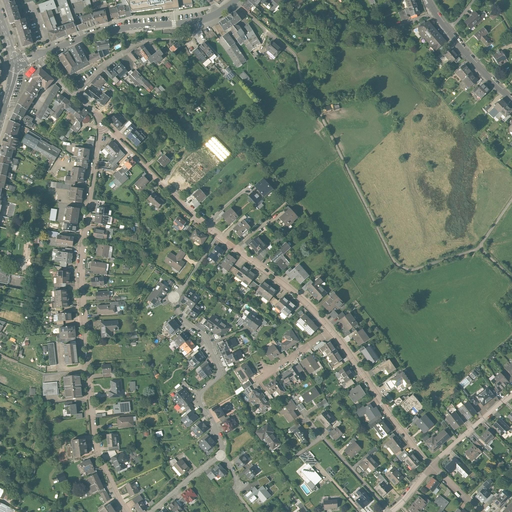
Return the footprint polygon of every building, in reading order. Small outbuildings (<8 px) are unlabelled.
[(14,2),(13,0),(2,0),(6,10),(16,7),(18,6),(16,2),(14,2)] [(51,11),(53,16),(61,13),(60,10),(57,2),(56,0),(53,0),(53,1),(38,6),(41,15),(51,11)] [(73,17),(65,0),(61,0),(57,2),(60,10),(64,8),(68,19),(73,17)] [(124,0),(129,8),(131,13),(161,9),(162,12),(176,9),(193,7),(191,0),(124,0)] [(255,7),(247,0),(246,0),(241,6),(247,12),(250,9),(253,11),(251,12),(256,17),(261,13),(260,12),(259,13),(258,12),(259,11),(255,7)] [(268,0),(267,0),(261,0),(260,1),(269,9),(271,7),(266,3),(268,0)] [(414,0),(405,0),(408,9),(416,6),(414,0)] [(408,9),(405,10),(407,15),(409,14),(412,20),(415,18),(417,18),(416,16),(419,14),(416,6),(408,9)] [(16,7),(6,10),(11,24),(15,22),(25,19),(23,14),(20,15),(18,9),(17,10),(16,7)] [(123,7),(117,8),(119,17),(125,16),(124,9),(123,7)] [(117,8),(109,10),(111,19),(119,17),(117,8)] [(131,13),(129,8),(124,9),(125,16),(126,16),(126,18),(132,17),(131,13)] [(55,21),(53,16),(51,11),(41,15),(45,24),(50,23),(55,21)] [(105,11),(92,14),(96,26),(108,23),(105,11)] [(241,20),(234,12),(226,18),(237,32),(241,29),(238,26),(235,26),(234,25),(241,20)] [(472,16),(465,23),(470,28),(484,16),(481,13),(478,15),(474,12),(471,15),(472,16)] [(92,14),(80,19),(82,25),(76,27),(78,33),(96,26),(92,14)] [(73,17),(68,19),(70,24),(64,26),(68,36),(78,33),(76,27),(73,17)] [(226,18),(218,23),(223,31),(231,27),(231,28),(231,31),(234,34),(236,33),(237,32),(226,18)] [(33,44),(25,19),(15,22),(24,47),(33,44)] [(55,21),(50,23),(45,24),(48,33),(53,32),(52,28),(55,27),(57,26),(55,21)] [(420,27),(418,27),(419,31),(420,33),(419,34),(421,36),(432,27),(428,22),(425,24),(420,27)] [(64,26),(56,29),(55,27),(52,28),(53,32),(56,41),(68,36),(64,26)] [(432,27),(421,36),(423,39),(424,37),(427,41),(437,33),(432,27)] [(483,29),(474,37),(474,36),(474,37),(478,42),(478,41),(480,40),(484,44),(484,45),(486,48),(490,44),(484,36),(487,34),(488,34),(483,29)] [(205,36),(209,40),(215,35),(212,30),(205,36)] [(252,30),(249,33),(246,35),(252,43),(253,43),(256,48),(258,48),(261,46),(252,30)] [(227,31),(216,38),(236,67),(246,59),(227,31)] [(53,32),(48,33),(52,42),(56,41),(53,32)] [(239,37),(236,33),(234,34),(233,35),(236,40),(235,42),(237,46),(242,42),(239,37)] [(437,33),(427,41),(432,46),(430,47),(435,52),(436,50),(441,47),(443,44),(440,40),(442,38),(437,33)] [(97,44),(96,45),(98,52),(99,54),(102,60),(105,58),(102,52),(110,50),(109,41),(97,43),(97,44)] [(281,50),(271,41),(265,49),(275,57),(281,50)] [(177,42),(170,48),(173,52),(180,46),(177,42)] [(205,45),(204,43),(199,48),(208,59),(213,54),(212,52),(205,45)] [(214,50),(208,43),(205,45),(212,52),(214,50)] [(144,45),(134,51),(140,59),(140,58),(142,57),(140,53),(146,48),(144,45)] [(83,53),(79,46),(70,50),(71,51),(73,56),(77,63),(86,58),(83,53)] [(152,56),(146,48),(140,53),(142,57),(146,61),(147,60),(152,56)] [(208,59),(199,48),(193,53),(202,63),(208,59)] [(458,57),(451,50),(445,56),(449,60),(451,63),(454,61),(458,57)] [(68,52),(67,51),(58,57),(66,69),(75,64),(71,58),(70,56),(68,52)] [(140,59),(134,51),(128,55),(134,62),(140,59)] [(152,56),(147,60),(151,64),(154,62),(156,65),(163,59),(161,57),(163,55),(159,51),(152,56)] [(501,52),(499,54),(498,52),(496,53),(497,55),(493,58),(498,67),(499,66),(498,65),(506,60),(501,52)] [(89,58),(86,60),(90,66),(102,60),(99,54),(95,56),(94,54),(88,57),(89,58)] [(442,54),(441,54),(434,60),(441,68),(449,60),(445,56),(444,54),(442,54)] [(75,64),(66,69),(70,77),(90,66),(86,60),(86,58),(77,63),(75,64)] [(121,63),(113,71),(117,75),(120,78),(127,72),(124,69),(125,68),(121,63)] [(471,74),(464,65),(455,73),(463,81),(471,74)] [(228,67),(226,69),(229,73),(225,76),(229,81),(235,75),(228,67)] [(113,71),(112,72),(108,68),(104,71),(112,80),(117,75),(113,71)] [(40,69),(32,78),(42,86),(50,77),(40,69)] [(139,83),(144,79),(135,71),(131,75),(139,83)] [(249,85),(253,81),(244,71),(240,75),(249,85)] [(471,74),(463,81),(469,88),(477,81),(471,74)] [(99,75),(91,84),(94,86),(100,89),(106,82),(99,75)] [(139,87),(141,85),(139,83),(131,75),(129,77),(139,87)] [(54,81),(50,77),(42,86),(46,90),(54,81)] [(42,86),(34,79),(26,91),(35,97),(37,98),(38,95),(37,95),(42,86)] [(153,88),(144,79),(139,83),(141,85),(149,93),(153,88)] [(56,84),(51,93),(55,96),(60,88),(56,84)] [(478,89),(474,93),(481,100),(489,91),(482,85),(478,89)] [(101,96),(93,89),(91,91),(88,88),(84,92),(91,98),(92,97),(97,101),(101,96)] [(35,97),(26,91),(18,104),(26,111),(35,97)] [(91,98),(84,92),(83,94),(89,101),(91,98)] [(51,93),(44,103),(49,106),(53,100),(55,96),(51,93)] [(102,97),(101,96),(97,101),(99,102),(103,106),(108,100),(107,100),(109,98),(104,94),(102,97)] [(60,95),(54,103),(55,104),(51,109),(52,110),(54,111),(55,111),(64,98),(60,95)] [(65,99),(62,104),(62,103),(52,116),(57,119),(65,109),(70,102),(65,99)] [(501,100),(496,104),(496,103),(494,105),(495,106),(493,108),(499,113),(506,105),(501,100)] [(79,109),(70,102),(65,109),(68,110),(67,112),(69,114),(66,118),(74,124),(77,120),(75,119),(77,116),(75,115),(79,109)] [(44,103),(36,117),(41,121),(43,117),(46,112),(45,112),(48,108),(49,106),(44,103)] [(26,111),(18,104),(14,113),(31,123),(33,119),(26,116),(25,116),(24,116),(26,111)] [(511,111),(506,105),(499,113),(495,117),(498,120),(501,118),(500,117),(502,114),(505,118),(507,115),(508,117),(511,114),(510,113),(511,111)] [(88,112),(84,109),(82,112),(79,109),(75,115),(77,116),(75,119),(77,120),(80,122),(81,121),(84,123),(87,123),(89,121),(89,118),(86,115),(88,112)] [(31,123),(14,113),(10,121),(19,125),(19,124),(21,121),(27,125),(31,128),(31,127),(33,124),(31,123)] [(124,120),(117,113),(110,120),(118,128),(122,124),(125,121),(124,120)] [(19,125),(10,121),(6,136),(16,139),(20,125),(19,124),(19,125)] [(137,128),(132,123),(127,128),(131,132),(127,137),(130,139),(133,141),(132,142),(132,143),(133,143),(133,144),(134,143),(134,144),(134,143),(136,145),(137,146),(145,137),(141,133),(141,132),(138,132),(137,133),(135,131),(137,128)] [(70,129),(65,136),(68,138),(74,131),(70,129)] [(61,151),(52,146),(51,147),(41,140),(41,139),(29,131),(22,143),(50,159),(54,162),(61,151)] [(16,139),(6,136),(2,148),(11,150),(13,150),(15,151),(16,151),(16,148),(18,149),(20,142),(18,142),(19,139),(16,139)] [(206,144),(222,161),(231,153),(215,136),(206,144)] [(120,150),(112,142),(105,149),(109,153),(113,157),(120,150)] [(2,148),(0,156),(11,159),(13,152),(14,152),(15,151),(13,150),(11,150),(2,148)] [(90,150),(75,148),(73,157),(77,158),(88,160),(90,150)] [(198,148),(185,161),(201,178),(215,166),(198,148)] [(125,155),(120,150),(113,157),(108,162),(113,167),(117,163),(125,155)] [(170,161),(164,155),(158,161),(163,167),(170,161)] [(0,156),(0,157),(0,163),(8,166),(8,165),(9,162),(10,163),(11,159),(0,156)] [(88,160),(77,158),(76,168),(85,169),(87,170),(88,160)] [(131,158),(128,161),(127,160),(126,162),(126,163),(124,165),(127,168),(124,170),(122,168),(121,170),(118,172),(113,176),(115,178),(121,184),(127,178),(124,175),(136,164),(131,158)] [(18,160),(11,159),(10,163),(9,162),(8,165),(16,169),(18,160)] [(54,162),(50,159),(43,169),(49,171),(54,162)] [(184,162),(177,169),(193,186),(200,179),(184,162)] [(8,166),(0,163),(0,175),(6,177),(10,179),(11,174),(6,173),(8,166)] [(76,168),(73,168),(72,173),(74,173),(73,175),(72,174),(71,180),(71,181),(75,182),(83,183),(83,179),(84,174),(85,169),(76,168)] [(168,181),(176,189),(178,187),(182,190),(188,184),(177,173),(168,181)] [(6,177),(0,175),(0,187),(11,191),(13,187),(5,184),(6,177)] [(144,176),(135,184),(140,189),(145,185),(149,181),(144,176)] [(121,184),(115,178),(108,185),(110,187),(114,183),(118,187),(121,184)] [(269,186),(263,179),(260,182),(262,184),(260,186),(257,189),(264,197),(272,189),(269,186)] [(84,189),(72,188),(71,190),(70,201),(82,203),(84,189)] [(150,188),(145,193),(150,197),(153,193),(155,192),(150,188)] [(199,189),(193,195),(199,202),(206,196),(199,189)] [(262,201),(253,192),(248,196),(257,206),(262,201)] [(150,197),(148,199),(158,209),(164,202),(161,199),(160,200),(153,193),(150,197)] [(16,205),(10,204),(7,218),(13,219),(16,205)] [(104,207),(97,206),(96,215),(107,216),(110,217),(112,208),(104,207)] [(79,209),(66,207),(64,223),(65,223),(77,225),(79,209)] [(224,214),(221,216),(222,216),(226,221),(227,221),(230,223),(238,216),(230,208),(224,214)] [(297,217),(290,209),(285,213),(279,219),(287,228),(288,227),(287,227),(290,225),(289,224),(297,217)] [(107,216),(96,215),(96,219),(95,223),(106,225),(107,216)] [(186,223),(178,217),(174,222),(174,223),(175,224),(173,227),(177,231),(179,229),(181,230),(183,229),(184,227),(183,226),(185,224),(186,223)] [(240,223),(233,229),(239,236),(249,228),(243,221),(243,220),(240,223)] [(77,225),(65,223),(64,230),(70,231),(76,232),(77,225)] [(105,231),(94,230),(93,237),(106,239),(107,235),(107,232),(105,231)] [(196,230),(191,238),(201,245),(207,237),(196,230)] [(74,238),(58,236),(56,244),(73,246),(74,238)] [(252,241),(249,244),(249,245),(253,249),(262,242),(257,237),(252,241)] [(262,242),(253,249),(257,254),(259,253),(264,248),(266,247),(262,242)] [(286,243),(269,257),(270,257),(273,261),(273,262),(274,261),(282,271),(290,264),(282,255),(290,248),(286,243)] [(109,246),(98,245),(96,256),(107,258),(109,246)] [(211,254),(209,257),(216,262),(220,257),(224,252),(216,246),(216,247),(211,254)] [(269,254),(264,248),(259,253),(264,258),(269,254)] [(170,252),(163,261),(178,271),(185,262),(181,260),(186,254),(186,253),(181,249),(180,250),(176,256),(170,252)] [(65,251),(63,251),(61,251),(54,250),(53,256),(56,257),(71,259),(72,252),(65,251)] [(220,265),(228,270),(232,265),(236,259),(229,253),(220,265)] [(106,264),(92,263),(91,271),(97,272),(97,271),(101,272),(105,272),(106,264)] [(306,274),(298,265),(292,271),(291,271),(293,274),(292,275),(293,276),(300,284),(307,278),(304,275),(306,274)] [(239,271),(235,276),(241,281),(249,271),(243,266),(239,271)] [(239,271),(234,267),(230,273),(235,276),(239,271)] [(290,269),(285,273),(290,279),(293,276),(292,275),(293,274),(291,271),(292,271),(290,269)] [(255,275),(249,271),(241,281),(247,286),(251,280),(255,275)] [(0,272),(0,282),(8,284),(10,274),(7,273),(6,276),(0,272)] [(103,278),(91,279),(92,287),(93,287),(104,286),(103,278)] [(313,283),(307,288),(308,289),(318,301),(327,294),(319,285),(323,282),(319,278),(313,283)] [(311,280),(302,288),(305,292),(308,289),(307,288),(313,283),(311,280)] [(160,282),(155,290),(164,296),(169,289),(160,282)] [(260,287),(256,292),(262,297),(270,287),(263,282),(260,287)] [(260,287),(255,283),(251,288),(256,292),(260,287)] [(270,287),(262,297),(269,302),(273,297),(276,292),(270,287)] [(155,290),(148,300),(154,303),(155,304),(157,301),(160,302),(164,296),(155,290)] [(186,305),(193,295),(194,294),(188,291),(180,303),(183,305),(184,304),(186,305)] [(108,292),(96,293),(96,300),(109,299),(108,292)] [(330,298),(323,305),(329,312),(335,306),(337,309),(343,303),(334,294),(330,298)] [(199,299),(193,295),(186,305),(188,307),(188,308),(191,310),(195,304),(199,299)] [(279,302),(275,307),(280,312),(281,312),(289,302),(283,297),(279,302)] [(295,308),(289,302),(281,312),(286,317),(287,317),(291,312),(293,311),(295,308)] [(187,315),(194,320),(202,309),(195,304),(191,310),(187,315)] [(105,306),(97,306),(97,314),(98,314),(115,313),(114,307),(111,307),(110,305),(105,306)] [(334,311),(330,315),(334,319),(337,317),(338,315),(334,311)] [(343,313),(342,312),(338,315),(337,317),(340,320),(347,316),(345,312),(343,313)] [(256,318),(249,313),(244,321),(243,322),(244,323),(249,327),(256,318)] [(71,314),(59,315),(60,322),(63,322),(72,321),(71,316),(72,315),(72,314),(71,314)] [(305,314),(296,323),(310,337),(319,328),(305,314)] [(347,316),(340,320),(348,331),(357,325),(349,314),(347,316)] [(213,316),(210,321),(208,319),(207,321),(204,318),(200,324),(209,331),(210,331),(212,332),(220,321),(213,316)] [(240,327),(244,323),(243,322),(244,321),(240,317),(236,323),(240,327)] [(262,322),(256,318),(249,327),(254,331),(255,331),(262,322)] [(172,320),(165,326),(163,328),(166,331),(167,331),(170,334),(177,328),(179,327),(172,320)] [(220,321),(212,332),(212,333),(214,335),(212,336),(215,341),(221,338),(220,336),(225,333),(226,331),(225,331),(227,328),(226,326),(220,321)] [(117,322),(101,323),(102,326),(102,337),(110,337),(110,330),(118,330),(117,322)] [(177,328),(170,334),(172,336),(175,334),(179,330),(177,328)] [(356,330),(348,336),(350,339),(353,337),(352,337),(357,333),(356,330)] [(357,333),(352,337),(353,337),(359,346),(369,340),(362,330),(357,333)] [(255,331),(254,331),(251,335),(256,339),(259,334),(255,331)] [(298,342),(291,331),(284,335),(288,341),(281,345),(281,346),(284,351),(285,351),(290,347),(290,346),(294,344),(295,345),(298,342)] [(189,339),(183,333),(179,337),(178,336),(177,336),(176,338),(173,340),(174,341),(180,347),(185,342),(189,339)] [(180,347),(183,351),(184,350),(187,354),(192,350),(196,347),(189,339),(185,342),(180,347)] [(224,344),(222,341),(216,344),(222,356),(230,352),(229,350),(237,346),(235,342),(233,343),(232,340),(231,340),(224,344)] [(323,345),(318,349),(321,354),(325,351),(328,356),(336,351),(329,341),(323,345)] [(321,342),(313,348),(315,351),(318,349),(323,345),(321,342)] [(54,343),(48,344),(48,346),(49,352),(50,366),(56,366),(54,343)] [(71,345),(64,345),(66,366),(78,365),(76,344),(71,345)] [(273,345),(269,348),(270,349),(265,352),(270,361),(279,354),(275,348),(273,345)] [(365,349),(361,352),(370,365),(378,359),(369,346),(365,349)] [(194,352),(190,356),(192,358),(199,352),(197,350),(194,352)] [(230,352),(222,356),(227,368),(233,365),(232,363),(239,360),(239,359),(241,359),(239,356),(241,355),(239,351),(231,355),(230,352)] [(336,351),(328,356),(335,365),(341,361),(342,360),(336,351)] [(204,358),(199,352),(192,358),(189,361),(194,367),(197,364),(198,365),(201,362),(201,361),(204,358)] [(316,364),(311,356),(302,362),(305,366),(310,374),(319,368),(316,364)] [(395,369),(389,360),(387,362),(385,360),(382,362),(383,363),(377,367),(378,367),(373,371),(375,375),(380,371),(380,372),(385,369),(388,374),(395,369)] [(206,361),(199,367),(201,369),(207,364),(207,365),(208,363),(206,361)] [(335,365),(332,367),(334,370),(343,364),(341,361),(335,365)] [(201,369),(201,370),(198,372),(203,379),(207,376),(207,377),(210,374),(209,372),(212,370),(207,365),(207,364),(201,369)] [(247,364),(235,371),(244,384),(249,381),(248,380),(254,376),(247,364)] [(300,364),(295,367),(299,373),(303,370),(300,364)] [(111,365),(102,366),(103,373),(111,373),(111,374),(115,373),(115,368),(111,369),(111,365)] [(294,367),(281,376),(285,382),(293,377),(297,382),(303,379),(299,373),(295,367),(294,367)] [(346,367),(335,374),(338,378),(341,376),(346,383),(351,379),(354,377),(346,367)] [(474,379),(479,374),(475,369),(469,374),(474,379)] [(402,372),(385,384),(390,391),(395,387),(396,388),(402,384),(406,389),(411,385),(402,372)] [(505,379),(500,373),(495,378),(504,387),(505,386),(505,385),(508,382),(505,379)] [(80,376),(64,377),(65,388),(81,387),(80,376)] [(504,387),(495,378),(491,382),(495,387),(498,391),(499,391),(502,388),(503,388),(504,387)] [(276,379),(264,387),(267,391),(270,395),(270,394),(276,390),(280,395),(284,392),(276,379)] [(346,383),(342,385),(345,389),(347,388),(348,389),(354,384),(351,379),(346,383)] [(121,380),(111,381),(112,394),(109,394),(109,398),(114,398),(113,397),(121,397),(120,389),(122,389),(121,380)] [(244,384),(241,386),(244,390),(250,387),(252,385),(249,381),(244,384)] [(359,385),(347,394),(353,403),(366,395),(359,385)] [(81,387),(65,388),(66,400),(82,398),(81,387)] [(253,392),(250,387),(244,390),(248,396),(250,394),(251,397),(253,392)] [(314,387),(301,396),(306,404),(320,395),(314,387)] [(488,388),(480,393),(481,394),(477,398),(480,402),(483,406),(495,397),(488,388)] [(182,390),(175,396),(176,397),(173,400),(177,404),(188,395),(184,390),(183,391),(182,390)] [(270,395),(267,391),(264,392),(270,401),(273,399),(270,394),(270,395)] [(253,392),(251,397),(250,401),(257,403),(263,412),(270,407),(262,395),(253,392)] [(188,395),(177,404),(181,408),(180,409),(183,411),(185,409),(185,408),(184,407),(189,403),(191,401),(190,400),(192,399),(188,395)] [(402,402),(399,404),(407,413),(413,407),(418,412),(421,410),(424,408),(412,395),(409,397),(408,396),(406,398),(405,397),(400,401),(402,402)] [(475,395),(469,399),(475,407),(480,402),(477,398),(475,395)] [(296,407),(291,399),(287,402),(289,404),(289,405),(293,411),(297,408),(296,407)] [(325,400),(316,405),(319,409),(327,403),(325,400)] [(476,413),(467,402),(463,405),(472,416),(476,413)] [(129,403),(119,404),(119,405),(114,406),(115,413),(125,412),(125,410),(130,410),(129,403)] [(301,403),(296,407),(297,408),(299,412),(305,408),(301,403)] [(72,406),(65,406),(65,411),(67,411),(67,415),(76,414),(75,405),(72,406)] [(219,408),(219,409),(215,411),(218,418),(224,415),(230,411),(227,405),(221,407),(220,407),(219,408)] [(289,405),(280,411),(289,423),(297,417),(293,411),(289,405)] [(373,410),(370,405),(365,409),(357,414),(360,418),(365,414),(371,421),(380,415),(376,408),(373,410)] [(472,416),(463,405),(459,409),(463,414),(467,420),(472,416)] [(363,406),(355,411),(357,414),(365,409),(363,406)] [(187,411),(186,412),(188,415),(189,413),(191,415),(195,412),(191,407),(187,411)] [(325,411),(317,418),(326,428),(330,424),(329,423),(333,420),(325,411)] [(195,412),(191,415),(189,413),(188,415),(181,420),(183,422),(183,424),(185,424),(187,427),(198,418),(195,415),(193,414),(195,412)] [(454,413),(454,412),(450,415),(458,426),(463,423),(458,417),(454,413)] [(368,423),(370,426),(379,419),(382,417),(380,415),(371,421),(368,423)] [(419,419),(415,423),(421,429),(425,433),(433,426),(427,420),(428,419),(424,415),(419,419)] [(450,415),(446,419),(450,424),(454,430),(458,426),(450,415)] [(133,417),(117,419),(118,428),(123,427),(133,426),(133,417)] [(417,417),(410,423),(412,426),(415,423),(419,419),(417,417)] [(222,424),(226,433),(232,430),(232,428),(237,425),(233,418),(230,419),(222,424)] [(509,428),(499,418),(491,426),(500,435),(503,432),(505,433),(506,432),(505,432),(508,430),(509,428)] [(374,428),(377,425),(381,422),(379,419),(370,426),(369,426),(372,429),(374,428)] [(191,430),(198,437),(208,429),(201,421),(191,430)] [(388,428),(383,421),(381,422),(377,425),(374,428),(382,439),(391,432),(389,428),(388,428)] [(298,423),(288,429),(291,433),(293,431),(301,426),(298,423)] [(273,432),(268,425),(257,433),(262,440),(265,438),(272,449),(280,444),(272,433),(273,432)] [(301,426),(293,431),(302,444),(311,438),(302,425),(301,426)] [(335,428),(329,434),(335,440),(343,434),(337,427),(335,428)] [(449,438),(443,431),(434,439),(440,446),(449,438)] [(487,431),(480,439),(485,444),(483,445),(484,447),(489,452),(491,449),(488,446),(489,445),(487,443),(493,437),(487,431)] [(116,434),(107,435),(108,447),(117,447),(117,446),(116,434)] [(203,442),(200,445),(206,452),(207,451),(207,452),(213,447),(212,446),(215,443),(209,437),(203,442)] [(391,440),(385,445),(388,448),(389,447),(395,454),(400,450),(404,447),(395,437),(391,440)] [(434,439),(432,437),(425,444),(433,452),(440,446),(434,439)] [(86,439),(72,441),(73,458),(79,457),(81,457),(80,455),(87,454),(86,439)] [(483,445),(478,440),(475,443),(481,450),(484,447),(483,445)] [(354,442),(352,444),(344,451),(350,458),(354,454),(356,452),(357,453),(360,449),(354,442)] [(375,446),(367,454),(369,456),(370,457),(375,452),(375,453),(378,451),(375,446)] [(473,446),(464,454),(471,461),(481,452),(477,449),(473,446)] [(402,453),(397,457),(401,462),(404,460),(408,456),(404,451),(402,453)] [(124,453),(112,459),(117,471),(126,467),(123,461),(127,459),(124,453)] [(413,453),(412,453),(408,456),(404,460),(413,471),(422,464),(413,453)] [(248,461),(243,455),(240,458),(234,463),(240,468),(248,461)] [(316,464),(309,456),(307,459),(308,460),(305,463),(307,465),(310,469),(311,468),(316,464)] [(369,456),(357,467),(363,473),(368,468),(371,472),(378,466),(370,457),(369,456)] [(454,457),(451,460),(452,461),(445,468),(450,473),(457,467),(463,474),(466,470),(460,464),(460,463),(459,462),(454,457)] [(94,468),(90,459),(82,463),(84,466),(82,467),(84,473),(87,471),(93,469),(94,468)] [(189,469),(181,460),(174,465),(182,475),(189,469)] [(227,473),(219,464),(211,471),(211,472),(215,476),(216,477),(219,474),(221,478),(227,473)] [(310,469),(307,465),(301,471),(311,482),(308,485),(312,488),(322,479),(311,468),(310,469)] [(258,472),(253,466),(249,470),(245,473),(250,479),(258,472)] [(393,468),(385,475),(389,480),(390,479),(396,485),(403,479),(393,468)] [(211,472),(207,476),(211,480),(215,476),(211,472)] [(387,483),(378,473),(375,476),(377,478),(378,478),(382,482),(383,482),(385,485),(387,483)] [(66,480),(64,474),(57,477),(60,483),(66,480)] [(91,476),(84,479),(86,483),(87,482),(89,486),(99,482),(96,474),(91,476)] [(266,476),(257,480),(260,486),(265,486),(270,482),(266,476)] [(439,483),(432,478),(425,487),(432,493),(439,483)] [(99,482),(89,486),(91,490),(90,491),(91,495),(98,491),(103,489),(99,482)] [(133,482),(125,486),(131,496),(138,492),(133,482)] [(385,485),(383,482),(382,482),(376,489),(383,497),(390,490),(385,485)] [(479,492),(475,496),(482,503),(483,501),(487,497),(488,497),(484,493),(486,491),(486,492),(491,487),(490,485),(488,484),(485,488),(483,489),(483,488),(479,492)] [(268,489),(265,486),(260,486),(256,489),(254,487),(244,496),(250,503),(251,502),(252,503),(257,499),(256,498),(257,497),(262,503),(271,496),(266,490),(268,489)] [(11,493),(0,487),(0,497),(7,501),(11,493)] [(190,489),(188,490),(187,490),(183,493),(184,494),(182,495),(183,497),(183,499),(186,502),(187,503),(190,501),(191,501),(192,501),(193,500),(194,499),(193,498),(195,496),(192,493),(193,492),(190,489)] [(105,491),(100,494),(104,502),(109,500),(105,491)] [(508,499),(501,492),(495,498),(492,501),(492,502),(499,508),(507,500),(508,499)] [(364,493),(356,501),(362,508),(362,509),(371,501),(364,493)] [(139,495),(132,500),(135,505),(141,501),(142,501),(143,500),(139,495)] [(448,503),(439,496),(433,503),(432,504),(442,511),(448,503)] [(490,499),(486,503),(489,505),(492,502),(492,501),(495,498),(493,496),(490,499)] [(426,504),(423,501),(423,500),(422,500),(419,497),(413,504),(420,510),(423,507),(426,504)] [(337,500),(324,501),(324,509),(338,508),(337,500)] [(507,500),(499,508),(500,510),(504,507),(509,502),(507,500)] [(135,505),(134,506),(138,511),(141,511),(143,511),(144,511),(145,511),(144,510),(147,508),(142,501),(141,501),(135,505)] [(176,503),(174,501),(168,506),(173,511),(180,511),(182,510),(180,507),(176,503)] [(362,508),(356,501),(354,503),(360,510),(362,508)] [(18,511),(0,502),(0,511),(18,511)] [(511,511),(511,502),(506,509),(503,511),(502,511),(511,511)] [(115,511),(110,503),(99,510),(99,511),(115,511)] [(306,511),(308,511),(301,503),(297,506),(300,509),(302,508),(304,511),(306,511)]
